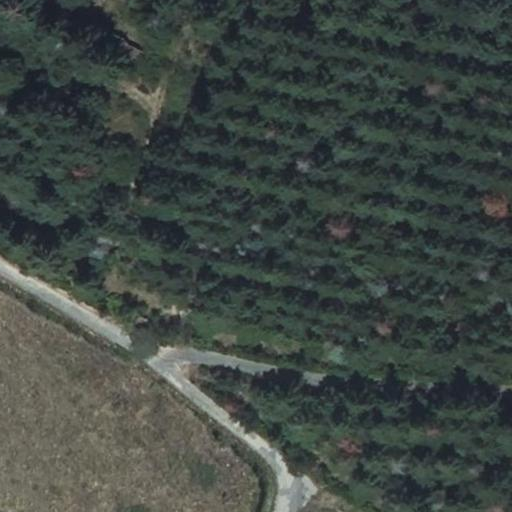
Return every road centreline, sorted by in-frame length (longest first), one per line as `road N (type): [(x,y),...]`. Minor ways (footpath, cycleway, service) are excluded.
road 1 (unclassified): [(142,351),(409,390),(511,392)]
road 2 (unclassified): [(142,351),(278,463),(275,511)]
road 3 (unclassified): [(0,266),(142,351)]
